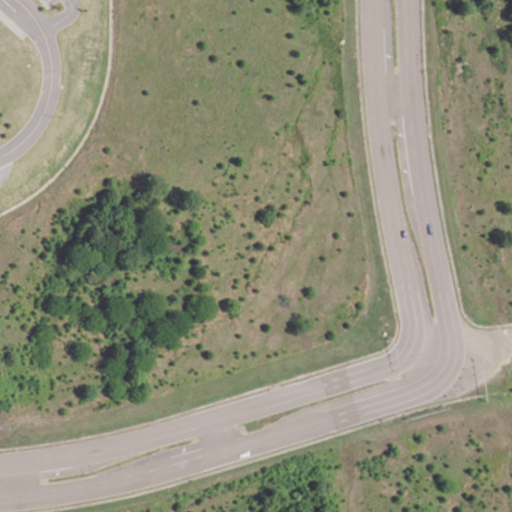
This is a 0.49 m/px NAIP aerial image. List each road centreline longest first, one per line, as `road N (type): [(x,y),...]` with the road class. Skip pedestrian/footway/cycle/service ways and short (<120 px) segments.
road 1 (tertiary): [(0,498),(115,481),(455,381)]
road 2 (tertiary): [(422,353),(158,434),(0,466)]
road 3 (tertiary): [(455,381),(419,182),(405,0)]
road 4 (tertiary): [(371,0),(388,219),(422,353)]
